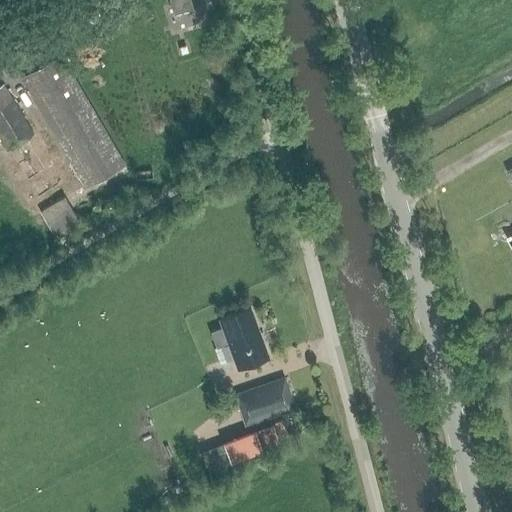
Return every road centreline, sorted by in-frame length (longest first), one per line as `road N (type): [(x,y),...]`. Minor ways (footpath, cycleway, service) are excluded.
road 1 (unclassified): [(240,0),(376,511)]
road 2 (tertiary): [(472,511),(346,0)]
